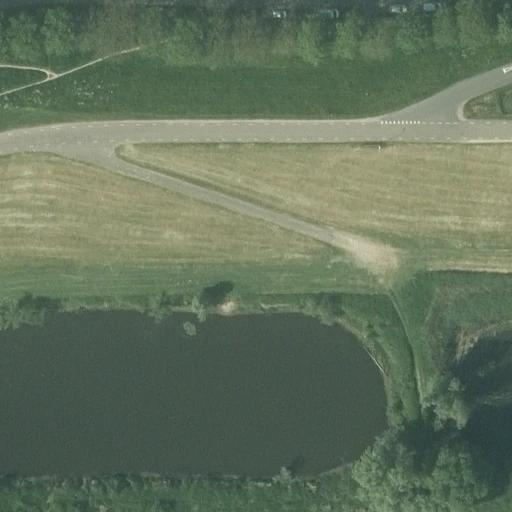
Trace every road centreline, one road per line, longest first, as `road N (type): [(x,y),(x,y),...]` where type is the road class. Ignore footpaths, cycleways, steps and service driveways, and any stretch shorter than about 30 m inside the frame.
road 1 (unclassified): [(0,144),(75,133),(407,132)]
road 2 (unclassified): [(407,132),(437,104),(511,74)]
